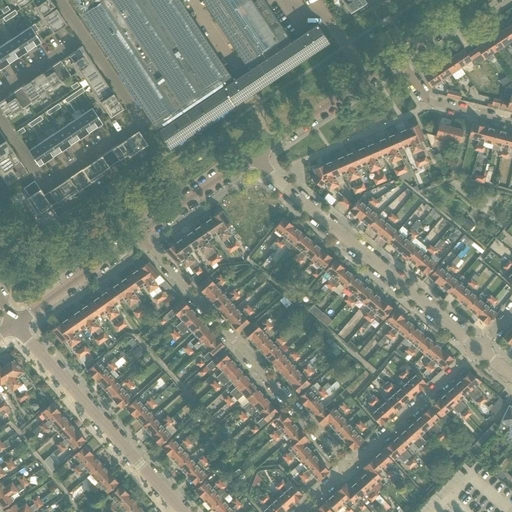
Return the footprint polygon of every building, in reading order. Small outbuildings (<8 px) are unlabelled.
[(10,0),(13,4),(16,2),(20,9),(32,1),(33,0),(32,0),(10,0)] [(40,18),(55,8),(49,0),(32,0),(33,0),(32,1),(36,7),(34,8),(40,18)] [(307,31),(291,42),(263,0),(201,0),(249,71),(242,75),(233,81),(178,0),(69,0),(108,57),(158,131),(157,132),(169,149),(236,105),(253,93),(311,54),(316,51),(328,43),(327,42),(316,25),(307,31)] [(344,4),(341,6),(347,15),(366,3),(364,0),(350,0),(344,4)] [(40,18),(47,28),(49,26),(54,33),(67,25),(55,8),(40,18)] [(21,33),(32,48),(41,42),(35,33),(31,26),(21,33)] [(511,38),(506,29),(497,35),(504,46),(511,41),(511,38)] [(21,33),(12,39),(23,54),(32,48),(21,33)] [(497,35),(487,42),(494,53),(504,46),(497,35)] [(12,39),(3,45),(14,60),(23,54),(12,39)] [(487,42),(477,48),(485,59),(494,53),(487,42)] [(14,60),(3,45),(0,47),(0,59),(5,66),(14,60)] [(76,72),(91,61),(84,50),(82,46),(77,50),(69,56),(74,63),(71,64),(76,72)] [(477,48),(472,52),(479,62),(484,59),(484,60),(485,59),(477,48)] [(463,50),(453,56),(461,67),(469,62),(471,61),(467,55),(463,50)] [(472,52),(467,55),(471,61),(474,66),(479,62),(472,52)] [(453,56),(443,63),(451,74),(461,67),(453,56)] [(89,85),(101,76),(91,61),(76,72),(82,80),(85,79),(89,85)] [(443,63),(434,69),(441,80),(451,74),(443,63)] [(37,78),(45,90),(51,86),(53,88),(71,76),(66,70),(57,76),(51,68),(37,78)] [(441,80),(434,69),(424,76),(432,87),(441,80)] [(96,101),(111,91),(101,76),(89,85),(93,91),(91,93),(96,101)] [(507,76),(500,81),(503,86),(510,81),(507,76)] [(23,99),(27,106),(40,97),(39,94),(45,90),(37,78),(22,88),(27,96),(23,99)] [(502,107),(511,109),(511,95),(511,91),(511,88),(507,88),(502,107)] [(111,91),(96,101),(104,113),(106,111),(111,118),(123,109),(111,91)] [(27,106),(23,99),(18,102),(12,94),(0,102),(0,108),(6,117),(13,112),(14,115),(27,106)] [(83,114),(93,130),(102,123),(92,108),(83,114)] [(93,130),(83,114),(74,120),(84,136),(93,130)] [(84,136),(74,120),(65,126),(75,142),(84,136)] [(418,124),(407,129),(418,152),(423,150),(419,142),(424,140),(425,140),(418,124)] [(436,137),(447,140),(451,127),(439,124),(436,137)] [(474,150),(478,151),(485,127),(472,124),(468,139),(478,141),(477,145),(476,145),(474,150)] [(75,142),(65,126),(56,132),(66,148),(75,142)] [(451,127),(447,140),(459,143),(462,130),(451,127)] [(484,143),(493,145),(497,130),(485,127),(478,151),(483,153),(485,147),(483,147),(484,143)] [(407,129),(397,133),(404,149),(408,147),(412,155),(418,152),(407,129)] [(498,157),(503,158),(509,133),(497,130),(493,145),(502,147),(501,151),(500,151),(498,157)] [(66,148),(56,132),(47,138),(57,154),(66,148)] [(119,160),(127,155),(129,158),(148,145),(139,132),(112,150),(119,160)] [(397,133),(387,138),(397,161),(402,159),(399,151),(404,149),(397,133)] [(508,149),(511,149),(511,134),(509,133),(503,158),(507,159),(509,153),(507,153),(508,149)] [(57,154),(47,138),(38,145),(48,160),(57,154)] [(387,138),(376,142),(383,158),(388,156),(391,164),(397,161),(387,138)] [(0,160),(13,152),(6,141),(0,144),(0,160)] [(376,142),(366,147),(376,170),(381,168),(378,160),(383,158),(376,142)] [(48,160),(38,145),(29,151),(39,166),(48,160)] [(366,147),(355,151),(362,167),(367,165),(370,173),(376,170),(366,147)] [(423,150),(418,152),(421,159),(426,157),(423,150)] [(355,151),(345,156),(355,179),(360,177),(357,169),(362,167),(355,151)] [(13,152),(0,160),(0,167),(1,169),(0,170),(0,174),(7,186),(18,179),(11,168),(20,161),(13,152)] [(345,156),(334,160),(341,176),(346,174),(349,182),(355,179),(345,156)] [(76,174),(85,188),(103,175),(101,173),(109,167),(102,157),(76,174)] [(402,159),(397,161),(400,168),(402,174),(408,171),(405,166),(402,159)] [(334,160),(324,165),(334,188),(339,185),(336,178),(341,176),(334,160)] [(397,161),(391,164),(394,171),(396,176),(402,174),(400,168),(397,161)] [(122,164),(118,166),(123,174),(126,171),(122,164)] [(334,188),(324,165),(313,169),(316,176),(313,181),(321,187),(324,182),(325,182),(329,190),(334,188)] [(486,178),(485,182),(489,183),(493,168),(490,168),(490,167),(489,167),(488,171),(486,178)] [(85,188),(76,174),(49,192),(57,202),(65,197),(67,200),(85,188)] [(474,174),(473,180),(484,183),(485,182),(486,178),(483,177),(474,174)] [(379,176),(373,179),(373,180),(375,185),(381,182),(379,177),(379,176)] [(26,192),(37,185),(34,181),(24,188),(26,192)] [(358,185),(352,188),(352,189),(355,194),(360,191),(358,186),(358,185)] [(51,206),(44,195),(40,190),(27,199),(37,215),(51,206)] [(255,194),(231,204),(244,234),(268,224),(255,194)] [(339,202),(347,209),(352,204),(343,197),(339,202)] [(350,211),(360,219),(375,200),(372,197),(368,201),(369,203),(367,206),(359,200),(350,211)] [(360,219),(369,227),(379,216),(371,210),(374,206),(375,207),(379,203),(375,200),(360,219)] [(426,204),(423,207),(430,213),(433,210),(426,204)] [(59,206),(53,210),(59,218),(64,214),(59,206)] [(430,213),(428,214),(436,220),(440,215),(433,210),(430,213)] [(222,211),(212,218),(227,239),(232,235),(227,228),(231,225),(227,219),(222,211)] [(369,227),(379,235),(395,216),(391,213),(387,217),(389,218),(386,222),(379,216),(369,227)] [(379,235),(388,243),(398,232),(391,226),(393,222),(395,223),(398,219),(395,216),(379,235)] [(212,218),(203,224),(213,238),(217,235),(222,242),(227,239),(212,218)] [(274,242),(277,246),(293,226),(284,218),(277,226),(274,230),(281,236),(279,239),(277,238),(274,242)] [(475,225),(467,218),(462,224),(470,231),(475,225)] [(398,232),(388,243),(398,251),(414,232),(421,224),(417,220),(410,229),(408,232),(402,227),(398,232)] [(203,224),(194,231),(208,252),(213,248),(208,241),(213,238),(203,224)] [(278,245),(277,246),(281,248),(284,244),(283,243),(286,240),(293,246),(303,234),(293,226),(278,245)] [(453,232),(448,238),(454,242),(458,237),(461,233),(456,228),(453,232)] [(194,231),(185,238),(194,251),(198,248),(204,255),(208,252),(194,231)] [(414,232),(398,251),(408,259),(417,247),(421,243),(415,238),(418,235),(414,232)] [(293,258),(297,262),(313,242),(303,234),(293,246),(301,252),(298,255),(296,254),(293,258)] [(466,245),(469,248),(472,245),(474,242),(464,234),(460,240),(466,245)] [(185,238),(175,244),(190,265),(195,261),(190,254),(194,251),(185,238)] [(440,240),(433,248),(437,251),(443,243),(440,240)] [(235,241),(231,244),(235,250),(239,246),(235,241)] [(305,256),(313,262),(322,250),(313,242),(297,262),(300,265),(304,260),(302,259),(305,256)] [(474,242),(472,245),(481,253),(484,250),(474,242)] [(417,247),(408,259),(417,267),(433,248),(430,245),(427,248),(421,243),(417,247)] [(190,265),(175,244),(166,251),(183,270),(190,265)] [(231,244),(226,248),(230,253),(235,250),(231,244)] [(469,248),(466,245),(457,257),(460,260),(461,259),(469,248)] [(433,248),(417,267),(427,275),(434,268),(437,264),(440,260),(434,255),(433,255),(437,251),(433,248)] [(322,250),(313,262),(320,268),(317,271),(316,270),(312,274),(316,277),(322,270),(323,270),(332,259),(322,250)] [(217,253),(212,257),(216,263),(221,259),(217,253)] [(216,263),(212,257),(207,261),(211,266),(216,263)] [(457,257),(452,263),(455,266),(460,260),(457,257)] [(460,260),(455,266),(458,268),(463,261),(461,259),(460,260)] [(325,285),(328,288),(344,269),(334,260),(325,272),(332,278),(330,281),(328,280),(325,285)] [(148,262),(139,269),(153,290),(157,296),(162,292),(158,286),(153,279),(160,275),(148,262)] [(429,277),(439,285),(455,266),(452,263),(448,267),(449,268),(447,272),(439,265),(429,277)] [(511,268),(506,264),(503,267),(507,271),(508,269),(511,272),(505,280),(511,285),(511,268)] [(199,266),(194,269),(198,275),(202,272),(203,272),(199,266)] [(455,266),(439,285),(449,293),(458,281),(451,275),(453,272),(455,273),(458,268),(455,266)] [(139,269),(129,276),(138,290),(144,286),(149,293),(153,290),(139,269)] [(329,287),(328,288),(332,291),(332,290),(335,287),(336,287),(339,284),(344,288),(354,277),(344,269),(329,287)] [(197,274),(190,279),(196,285),(205,276),(202,272),(198,275),(197,274)] [(198,287),(205,295),(223,278),(220,274),(216,278),(217,279),(213,283),(209,278),(210,277),(209,277),(198,287)] [(129,276),(119,283),(134,304),(139,300),(134,293),(138,290),(129,276)] [(344,301),(348,304),(363,285),(354,277),(344,288),(351,294),(349,297),(347,296),(344,301)] [(205,295),(212,302),(223,292),(218,287),(221,284),(222,285),(226,281),(223,278),(205,295)] [(449,293),(458,301),(474,282),(471,279),(467,283),(469,284),(466,288),(458,281),(449,293)] [(474,282),(458,301),(468,309),(477,298),(478,297),(471,291),(473,288),(474,289),(478,284),(474,282)] [(119,283),(109,290),(119,303),(124,300),(129,307),(134,304),(119,283)] [(348,303),(348,304),(351,306),(354,302),(353,301),(356,298),(363,304),(373,293),(363,285),(348,303)] [(212,302),(218,310),(237,293),(233,289),(229,293),(231,295),(227,298),(223,292),(212,302)] [(109,290),(100,296),(114,317),(120,314),(115,307),(119,303),(109,290)] [(162,292),(157,296),(161,301),(166,297),(162,292)] [(218,310),(225,318),(236,308),(231,302),(235,299),(236,300),(240,297),(237,293),(218,310)] [(366,312),(363,317),(367,319),(382,300),(373,293),(363,304),(371,310),(368,314),(366,312)] [(477,298),(468,309),(478,317),(493,298),(490,295),(486,299),(488,300),(485,303),(478,297),(477,298)] [(100,296),(90,303),(100,317),(105,313),(110,321),(114,317),(100,296)] [(168,297),(163,301),(167,306),(172,303),(168,297)] [(493,298),(478,317),(487,325),(497,314),(489,307),(492,304),(494,305),(497,301),(493,298)] [(183,300),(166,315),(169,319),(175,314),(176,314),(179,318),(190,308),(183,300)] [(382,300),(367,319),(367,320),(370,322),(370,323),(374,318),(372,317),(375,314),(382,320),(383,320),(386,316),(393,309),(382,300)] [(90,303),(80,310),(95,331),(100,327),(95,320),(100,317),(90,303)] [(134,304),(129,307),(133,312),(137,318),(141,315),(138,309),(134,304)] [(225,318),(232,325),(251,309),(247,305),(243,308),(244,310),(241,313),(236,308),(225,318)] [(143,306),(138,309),(141,315),(147,311),(143,306)] [(309,311),(318,320),(323,314),(314,306),(309,311)] [(176,327),(180,331),(197,316),(190,308),(179,318),(182,321),(176,327)] [(251,309),(232,325),(239,333),(250,323),(250,322),(249,323),(245,317),(248,314),(250,316),(254,312),(251,309)] [(80,310),(71,317),(80,331),(85,327),(90,334),(95,331),(80,310)] [(385,335),(389,338),(405,319),(395,311),(385,322),(393,328),(390,332),(388,330),(385,335)] [(323,314),(318,320),(326,327),(332,321),(323,314)] [(180,331),(183,334),(189,329),(193,333),(204,323),(197,316),(180,331)] [(71,317),(61,324),(75,344),(79,342),(80,341),(79,340),(80,340),(84,337),(80,331),(71,317)] [(123,319),(118,323),(122,328),(127,325),(123,319)] [(397,332),(404,338),(414,327),(405,319),(389,338),(392,341),(396,337),(395,336),(397,332)] [(244,333),(251,340),(269,323),(266,320),(262,324),(263,325),(260,328),(255,323),(256,323),(255,322),(244,333)] [(364,323),(361,327),(362,327),(364,329),(370,322),(367,320),(364,323)] [(122,328),(118,323),(114,326),(117,332),(122,328)] [(190,342),(193,346),(210,331),(204,323),(193,333),(196,336),(190,342)] [(251,340),(258,348),(269,338),(264,333),(267,330),(268,331),(273,327),(269,323),(251,340)] [(75,344),(61,324),(51,331),(62,343),(66,340),(71,347),(75,344)] [(404,338),(401,343),(407,348),(404,351),(405,352),(408,354),(424,335),(414,327),(405,338),(404,338)] [(511,327),(503,338),(511,345),(511,327)] [(194,346),(193,346),(196,349),(202,344),(203,344),(206,348),(217,339),(210,331),(194,346)] [(104,333),(99,337),(103,342),(108,338),(104,333)] [(258,348),(264,355),(283,339),(280,335),(276,339),(277,340),(273,343),(269,338),(258,348)] [(416,348),(423,354),(424,353),(433,342),(424,335),(408,354),(412,357),(415,353),(414,352),(416,348)] [(103,342),(99,337),(94,340),(98,345),(103,342)] [(209,352),(203,357),(207,361),(224,346),(217,339),(206,348),(209,352)] [(264,355),(271,363),(282,353),(278,348),(281,345),(282,346),(286,342),(283,339),(264,355)] [(349,341),(346,345),(355,353),(358,349),(349,341)] [(424,366),(427,369),(443,351),(433,342),(424,353),(423,354),(431,360),(428,364),(427,363),(424,366)] [(84,347),(79,350),(83,356),(83,355),(89,363),(89,364),(90,364),(94,360),(88,352),(84,347)] [(271,363),(278,371),(296,354),(293,350),(289,354),(290,355),(287,358),(282,353),(271,363)] [(211,362),(206,366),(210,370),(215,365),(216,365),(219,369),(219,368),(220,369),(230,359),(223,351),(216,358),(213,360),(211,362)] [(443,351),(427,369),(431,372),(434,368),(432,367),(435,363),(443,369),(454,360),(443,351)] [(278,371),(285,378),(296,368),(291,363),(294,360),(296,361),(300,358),(296,354),(278,371)] [(121,358),(114,364),(117,367),(118,368),(125,361),(124,361),(121,357),(121,358)] [(222,372),(216,378),(220,382),(221,381),(237,367),(230,359),(220,369),(222,372)] [(95,364),(87,371),(96,381),(114,364),(111,360),(107,364),(108,365),(105,368),(98,361),(95,364)] [(13,361),(4,367),(16,385),(17,388),(21,385),(17,378),(24,373),(23,371),(13,361)] [(114,364),(96,381),(104,390),(115,380),(119,377),(113,370),(117,367),(114,364)] [(285,378),(292,386),(310,369),(307,365),(303,369),(304,371),(301,373),(296,368),(285,378)] [(0,366),(0,382),(1,384),(1,385),(5,382),(10,389),(12,391),(17,388),(16,385),(4,367),(1,369),(0,366)] [(221,381),(220,382),(223,385),(230,380),(233,384),(244,374),(237,367),(221,381)] [(310,369),(292,386),(299,393),(310,383),(305,378),(308,375),(309,376),(313,373),(310,369)] [(405,369),(402,373),(419,391),(426,384),(416,373),(411,378),(408,375),(409,373),(405,369)] [(132,372),(126,377),(128,379),(131,382),(137,377),(132,372)] [(345,373),(338,379),(341,382),(348,375),(345,373)] [(406,382),(401,387),(411,398),(419,391),(402,373),(398,376),(402,380),(403,379),(406,382)] [(470,373),(462,379),(477,396),(480,399),(483,396),(480,393),(481,393),(475,387),(481,382),(470,373)] [(230,393),(234,397),(250,382),(244,374),(233,384),(236,387),(230,393)] [(104,390),(113,399),(131,382),(128,379),(124,382),(125,384),(122,387),(115,380),(104,390)] [(462,379),(454,386),(464,397),(468,394),(473,400),(477,396),(462,379)] [(131,382),(113,399),(121,408),(129,402),(132,398),(127,392),(125,391),(129,388),(130,389),(134,386),(134,385),(131,382)] [(243,395),(247,399),(257,389),(250,382),(234,397),(237,401),(243,395)] [(327,382),(322,387),(325,391),(329,387),(331,386),(327,382)] [(390,383),(387,386),(403,405),(411,398),(401,387),(395,391),(393,388),(394,387),(390,383)] [(17,388),(21,394),(21,393),(25,391),(26,390),(23,384),(21,385),(17,388)] [(298,398),(306,408),(325,391),(322,387),(317,391),(312,385),(298,398)] [(391,395),(386,400),(396,412),(403,405),(387,386),(383,389),(387,393),(388,392),(391,395)] [(454,386),(447,393),(461,409),(465,406),(460,401),(464,397),(454,386)] [(250,402),(243,408),(247,412),(264,397),(257,389),(247,399),(250,402)] [(306,408),(314,417),(326,407),(319,400),(323,397),(324,398),(328,395),(325,391),(306,408)] [(25,399),(21,393),(21,394),(16,397),(20,402),(25,399)] [(447,393),(439,400),(449,411),(452,408),(453,408),(457,413),(461,409),(447,393)] [(247,412),(250,416),(257,410),(260,414),(271,404),(264,397),(247,412)] [(375,397),(371,400),(372,400),(388,419),(396,412),(386,400),(382,397),(378,400),(375,397)] [(126,408),(135,418),(153,401),(150,398),(146,401),(147,402),(144,405),(137,398),(126,408)] [(505,402),(500,398),(490,410),(495,414),(505,402)] [(388,419),(371,400),(368,403),(372,407),(373,406),(376,409),(370,414),(374,418),(380,426),(388,419)] [(439,400),(431,407),(438,414),(446,423),(450,420),(445,414),(446,414),(449,411),(439,400)] [(135,418),(143,427),(154,417),(147,410),(151,407),(152,408),(156,405),(153,401),(135,418)] [(326,407),(314,417),(321,424),(323,426),(327,422),(346,406),(343,402),(338,406),(340,407),(337,410),(335,407),(330,412),(326,407)] [(43,422),(38,426),(42,430),(60,413),(52,403),(48,407),(44,410),(40,413),(45,419),(47,420),(47,421),(44,424),(44,423),(43,422)] [(271,404),(260,414),(263,417),(257,423),(261,427),(278,412),(271,404)] [(501,420),(496,430),(501,435),(500,436),(502,438),(507,442),(508,443),(510,445),(511,441),(511,407),(509,405),(504,414),(501,420)] [(327,422),(336,432),(347,421),(341,414),(344,412),(345,413),(349,409),(346,406),(327,422)] [(12,413),(8,407),(4,409),(8,416),(12,413)] [(430,408),(422,415),(437,432),(441,428),(436,423),(440,419),(437,416),(430,408)] [(273,431),(269,434),(272,438),(273,438),(291,421),(283,412),(275,418),(272,422),(278,429),(275,432),(273,431)] [(51,425),(57,432),(69,422),(60,413),(42,430),(44,433),(49,429),(47,428),(51,425)] [(422,415),(415,422),(424,433),(428,430),(433,435),(437,432),(422,415)] [(143,427),(151,436),(170,420),(166,416),(162,420),(163,421),(160,424),(154,417),(143,427)] [(170,420),(151,436),(160,446),(171,436),(164,429),(167,426),(169,427),(173,423),(170,420)] [(369,420),(365,423),(371,429),(375,426),(369,420)] [(273,438),(272,438),(276,442),(280,438),(278,436),(282,433),(288,441),(289,440),(300,430),(291,421),(273,438)] [(336,432),(344,441),(362,424),(359,421),(355,425),(356,426),(353,428),(347,421),(336,432)] [(59,441),(55,445),(58,448),(77,431),(69,422),(58,432),(57,432),(62,438),(63,439),(64,440),(61,443),(60,442),(59,441)] [(415,422),(407,429),(422,445),(426,442),(421,436),(424,433),(415,422)] [(362,424),(344,441),(353,450),(364,441),(357,433),(360,429),(362,431),(365,428),(362,424)] [(38,426),(32,432),(35,435),(42,430),(38,426)] [(407,429),(399,436),(409,447),(413,444),(418,449),(422,445),(407,429)] [(286,453),(282,457),(285,461),(285,460),(286,460),(304,444),(308,440),(306,437),(300,430),(289,440),(288,441),(292,445),(288,449),(290,452),(287,455),(286,453)] [(85,441),(77,431),(58,448),(61,451),(65,448),(64,446),(67,443),(74,451),(85,441)] [(195,435),(189,441),(192,444),(192,445),(198,439),(198,438),(195,435)] [(399,436),(392,442),(407,459),(411,455),(406,450),(409,447),(399,436)] [(23,443),(18,437),(12,441),(17,447),(23,443)] [(162,448),(171,458),(189,441),(185,437),(181,441),(182,442),(179,445),(173,438),(162,448)] [(171,458),(179,467),(190,457),(183,450),(186,447),(188,448),(192,444),(189,441),(171,458)] [(392,442),(384,449),(391,457),(394,461),(398,457),(401,460),(403,463),(407,459),(392,442)] [(285,460),(285,461),(288,464),(292,460),(291,459),(295,456),(299,460),(301,463),(304,460),(312,453),(304,444),(286,460),(285,460)] [(75,465),(71,469),(73,471),(74,472),(75,472),(87,460),(93,455),(84,445),(77,452),(73,456),(77,460),(78,462),(79,463),(80,464),(77,466),(76,466),(75,465)] [(58,448),(53,454),(55,457),(61,451),(58,448)] [(383,451),(373,459),(383,471),(393,462),(383,451)] [(299,475),(302,479),(320,462),(312,453),(304,460),(301,463),(307,470),(304,473),(303,472),(299,475)] [(75,472),(74,472),(77,476),(78,475),(82,472),(80,470),(83,468),(90,475),(91,474),(102,465),(98,460),(93,455),(87,460),(75,472)] [(57,466),(49,456),(43,461),(51,472),(57,466)] [(190,457),(179,467),(187,476),(205,460),(202,456),(198,459),(199,460),(199,461),(196,464),(195,463),(193,460),(190,457)] [(4,461),(7,466),(13,462),(10,457),(4,461)] [(366,465),(364,468),(368,472),(378,483),(382,488),(384,490),(387,487),(384,484),(383,485),(380,482),(383,479),(379,474),(383,471),(374,460),(373,459),(372,460),(366,465)] [(205,460),(187,476),(195,485),(206,475),(200,468),(203,465),(204,466),(208,463),(205,460)] [(13,462),(7,466),(10,471),(16,467),(13,462)] [(247,462),(240,468),(248,476),(254,470),(247,462)] [(320,462),(302,479),(305,482),(309,479),(307,477),(311,474),(318,482),(329,472),(320,462)] [(92,483),(88,487),(91,491),(110,474),(102,465),(91,474),(90,475),(95,480),(97,482),(94,485),(92,483)] [(493,465),(489,470),(501,480),(506,475),(493,465)] [(389,471),(386,473),(397,485),(400,483),(389,471)] [(367,472),(358,481),(368,492),(375,499),(378,496),(376,493),(382,488),(378,483),(368,472),(367,472)] [(17,478),(20,483),(26,479),(23,474),(17,478)] [(110,474),(91,491),(94,494),(98,490),(97,489),(100,486),(107,494),(111,490),(118,483),(110,474)] [(86,485),(88,487),(92,483),(94,485),(97,482),(90,475),(86,478),(90,482),(86,485)] [(20,483),(15,487),(18,491),(23,488),(29,484),(26,479),(20,483)] [(195,490),(203,500),(222,483),(218,480),(214,483),(215,485),(212,488),(206,480),(195,490)] [(282,481),(278,484),(295,502),(303,495),(293,484),(287,489),(284,486),(285,485),(282,481)] [(349,489),(359,500),(365,507),(371,502),(375,499),(368,492),(358,481),(349,489)] [(0,496),(15,487),(12,482),(5,486),(2,482),(1,483),(0,483),(0,496)] [(204,500),(203,500),(212,509),(223,499),(222,499),(221,498),(216,492),(219,489),(221,490),(225,487),(222,483),(204,500)] [(283,493),(277,498),(287,509),(295,502),(278,484),(275,487),(278,491),(280,490),(283,493)] [(342,487),(336,493),(346,504),(349,507),(350,509),(354,504),(357,502),(360,505),(358,506),(361,510),(362,510),(365,507),(359,500),(349,489),(345,484),(342,487)] [(111,504),(107,508),(110,511),(111,511),(129,495),(120,485),(113,492),(109,495),(114,501),(115,502),(116,503),(113,506),(112,505),(111,504)] [(15,487),(0,496),(0,505),(2,508),(10,503),(14,500),(11,496),(18,491),(15,487)] [(336,493),(326,501),(333,509),(335,511),(343,511),(345,511),(349,507),(346,504),(336,493)] [(267,494),(263,497),(276,511),(283,511),(287,509),(277,498),(272,503),(269,499),(270,498),(267,494)] [(31,499),(34,504),(40,500),(37,495),(31,499)] [(111,511),(110,511),(117,511),(118,511),(117,511),(116,509),(119,506),(123,511),(128,511),(137,504),(129,495),(111,511)] [(276,511),(263,497),(259,500),(263,505),(264,503),(268,507),(262,511),(276,511)] [(212,509),(214,511),(227,511),(238,502),(235,498),(232,501),(231,502),(232,503),(229,506),(223,499),(212,509)] [(40,500),(34,504),(37,509),(43,505),(40,500)] [(385,501),(380,505),(385,511),(390,507),(385,501)] [(227,511),(234,511),(233,511),(236,508),(237,509),(241,505),(238,502),(227,511)] [(22,511),(29,508),(26,503),(19,508),(16,503),(4,511),(22,511)] [(324,503),(316,510),(317,511),(331,511),(324,503)]
